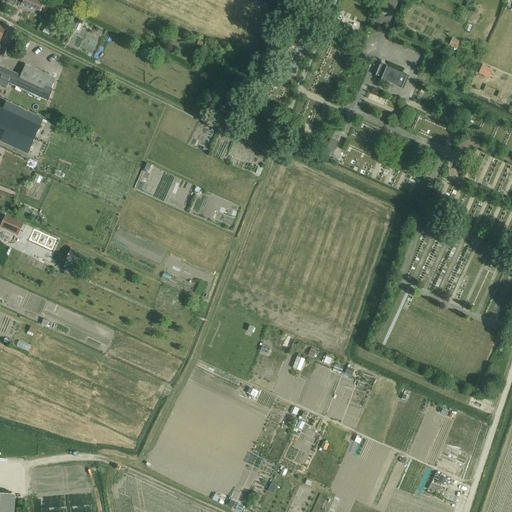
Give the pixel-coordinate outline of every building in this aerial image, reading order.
[(35,0),(23,0),(22,4),(40,12),(44,4),(35,0)] [(452,38),(449,45),(456,49),(460,42),(452,38)] [(0,44),(0,56),(8,58),(11,50),(5,47),(0,44)] [(381,78),(390,82),(401,87),(401,88),(407,75),(406,74),(406,75),(386,67),(386,66),(385,66),(384,68),(379,66),(379,65),(378,64),(374,75),(375,75),(375,74),(381,77),(379,79),(380,80),(381,78)] [(0,84),(7,88),(9,83),(16,87),(41,98),(47,101),(52,91),(56,79),(26,65),(21,76),(0,66),(0,84)] [(482,65),(479,73),(488,78),(492,70),(482,65)] [(24,111),(5,103),(2,110),(0,108),(0,141),(27,154),(43,120),(24,111)] [(333,153),(338,142),(331,139),(326,150),(333,153)] [(5,216),(0,226),(0,227),(18,235),(23,224),(5,216)] [(71,248),(66,260),(88,270),(94,258),(71,248)] [(310,350),(308,356),(313,358),(316,352),(310,350)] [(347,367),(345,373),(352,376),(354,369),(347,367)] [(250,390),(248,395),(253,398),(256,392),(250,390)] [(440,475),(436,482),(442,485),(445,478),(440,475)] [(270,484),(267,491),(273,493),(276,486),(270,484)] [(0,511),(13,511),(15,497),(0,495),(0,511)]
